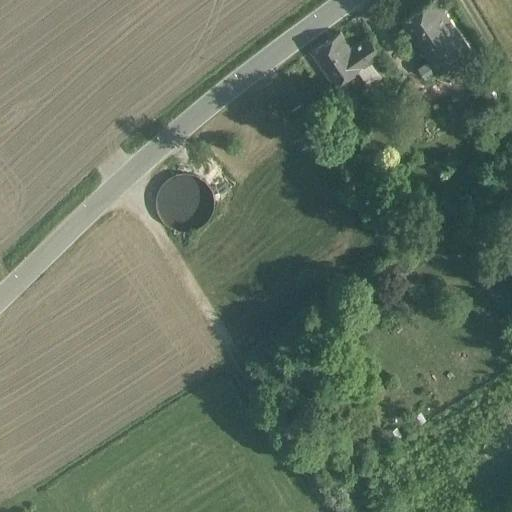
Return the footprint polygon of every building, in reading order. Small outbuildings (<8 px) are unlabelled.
[(436,0),(431,0),(402,20),(418,43),(450,20),(436,0)] [(450,20),(418,43),(430,60),(437,69),(439,72),(471,50),(450,20)] [(350,49),(340,33),(311,53),(335,87),(360,70),(363,67),(350,49)] [(369,36),(350,49),(363,67),(382,54),(369,36)] [(363,67),(360,70),(371,86),(393,70),(382,54),(363,67)] [(437,69),(430,60),(419,68),(425,77),(437,69)] [(314,124),(300,105),(291,112),(305,131),(314,124)] [(511,127),(477,152),(485,164),(511,145),(511,127)] [(511,177),(499,186),(511,205),(511,177)]
